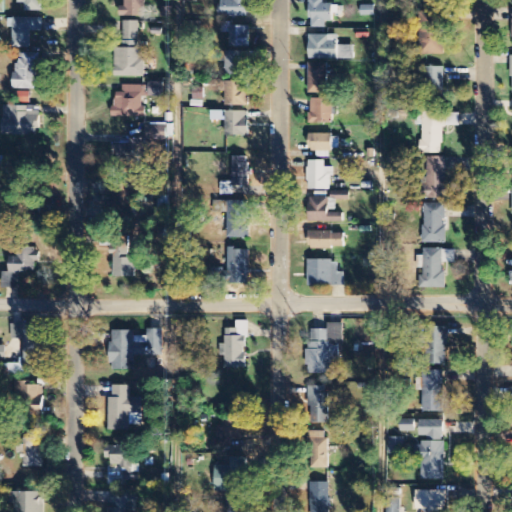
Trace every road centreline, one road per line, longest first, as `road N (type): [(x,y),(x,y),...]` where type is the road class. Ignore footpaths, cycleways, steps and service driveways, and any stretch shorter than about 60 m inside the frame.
road 1 (residential): [(511,306),(0,303)]
road 2 (residential): [(73,511),(74,0)]
road 3 (residential): [(483,511),(483,0)]
road 4 (residential): [(279,511),(279,0)]
